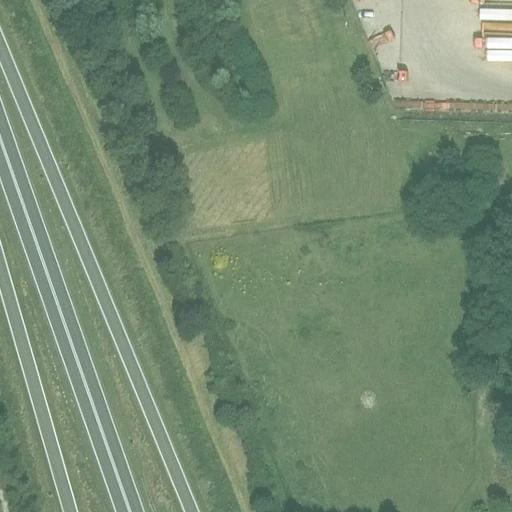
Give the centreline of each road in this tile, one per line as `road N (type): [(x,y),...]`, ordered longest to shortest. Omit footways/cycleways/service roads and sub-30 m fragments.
road 1 (trunk): [(190,511),(0,58)]
road 2 (trunk): [(128,511),(0,141)]
road 3 (trunk): [(0,268),(70,511)]
